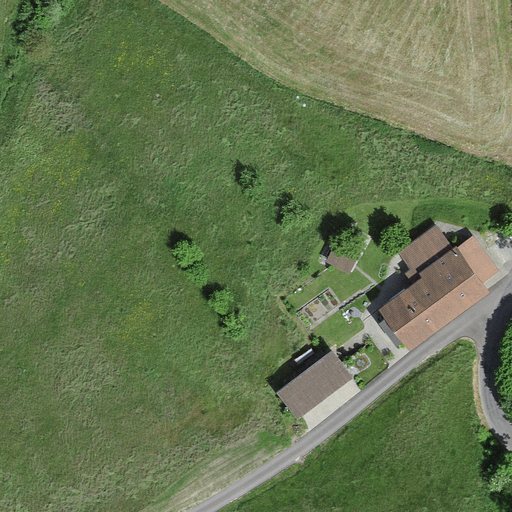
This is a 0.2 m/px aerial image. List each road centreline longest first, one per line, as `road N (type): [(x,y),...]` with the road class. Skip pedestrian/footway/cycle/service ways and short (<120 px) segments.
road 1 (unclassified): [(511,292),(200,511)]
road 2 (unclassified): [(511,299),(489,355),(493,409),(511,437)]
